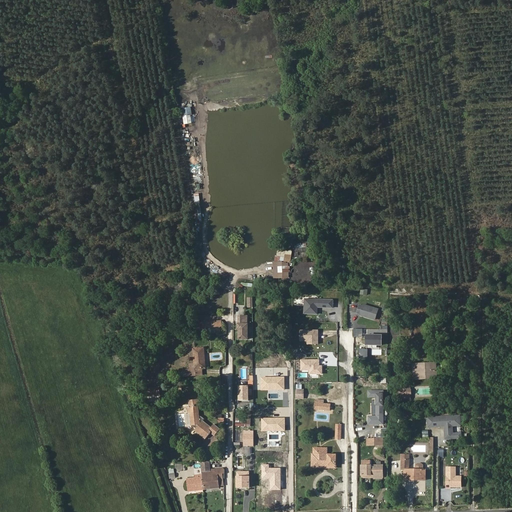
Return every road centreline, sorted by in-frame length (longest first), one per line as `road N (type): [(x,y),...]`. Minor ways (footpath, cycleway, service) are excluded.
road 1 (residential): [(231,314),(229,511)]
road 2 (residential): [(351,337),(355,511)]
road 3 (unknown): [(287,511),(289,342)]
